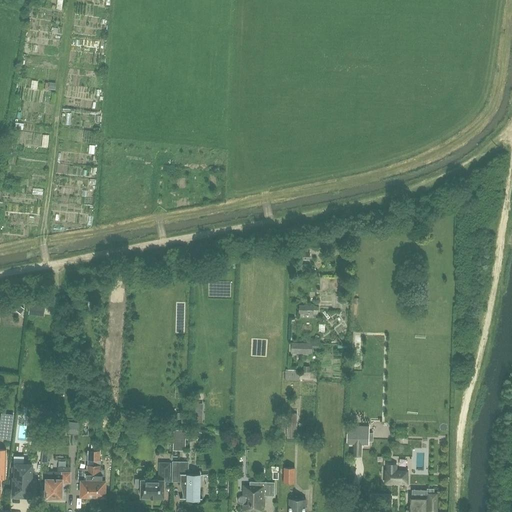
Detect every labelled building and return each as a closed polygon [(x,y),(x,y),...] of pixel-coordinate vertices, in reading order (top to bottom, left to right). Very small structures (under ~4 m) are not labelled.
[(310,261),(310,252),(301,252),(301,260),(310,261)] [(44,316),(46,299),(30,302),(29,314),(44,316)] [(314,314),(314,306),(300,305),(299,314),(314,314)] [(319,348),(319,343),(313,343),(292,342),(292,354),(312,354),(313,348),(319,348)] [(299,381),(300,370),(286,369),(285,380),(299,381)] [(297,437),(297,413),(287,413),(287,437),(297,437)] [(0,433),(11,435),(13,415),(2,414),(0,428),(0,433)] [(43,443),(45,423),(35,421),(33,442),(43,443)] [(78,445),(80,423),(69,422),(68,434),(73,434),(72,445),(78,445)] [(363,444),(363,426),(347,426),(347,444),(363,444)] [(48,464),(50,443),(44,442),(41,463),(48,464)] [(32,495),(33,488),(33,463),(15,463),(14,466),(12,466),(11,478),(13,478),(13,496),(14,496),(14,498),(21,498),(21,496),(31,496),(31,495),(32,495)] [(170,477),(170,463),(162,463),(162,469),(159,469),(159,480),(141,479),(135,479),(135,487),(141,487),(141,497),(164,498),(164,477),(170,477)] [(200,499),(201,474),(188,474),(188,464),(178,464),(178,479),(181,479),(181,482),(181,484),(181,486),(183,490),(183,492),(183,494),(183,496),(183,499),(200,499)] [(81,496),(82,496),(82,497),(84,498),(89,498),(89,496),(93,496),(94,465),(87,465),(87,472),(79,472),(79,481),(82,481),(81,496)] [(94,465),(93,496),(96,497),(96,499),(102,499),(103,498),(104,497),(105,497),(106,481),(100,480),(100,465),(94,465)] [(407,483),(407,471),(395,471),(396,465),(388,465),(387,471),(385,471),(385,483),(407,483)] [(58,467),(58,472),(47,471),(47,472),(44,472),(44,478),(46,478),(46,496),(62,497),(62,482),(70,482),(71,467),(60,467),(58,467)] [(295,483),(296,467),(283,467),(283,483),(295,483)] [(250,481),(250,484),(250,489),(245,493),(245,496),(242,496),(240,496),(238,498),(238,500),(238,502),(240,504),(242,504),(243,504),(243,510),(243,511),(249,511),(250,510),(264,510),(264,496),(274,496),(275,482),(250,481)] [(436,511),(436,503),(437,493),(434,493),(426,493),(426,498),(411,497),(411,510),(406,510),(406,511),(436,511)] [(305,511),(305,499),(289,499),(289,511),(305,511)]
